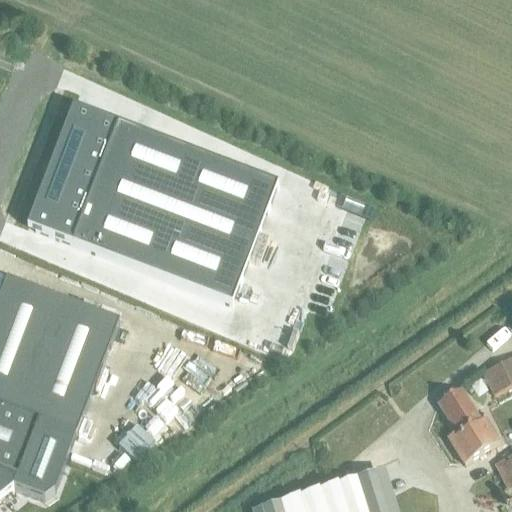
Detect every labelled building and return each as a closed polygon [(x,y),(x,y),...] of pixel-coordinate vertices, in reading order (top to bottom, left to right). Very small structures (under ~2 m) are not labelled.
[(8,285),(0,306),(0,502),(14,491),(33,441),(56,450),(53,458),(67,464),(119,327),(8,285)] [(511,361),(483,376),(494,399),(511,389),(511,361)] [(461,393),(439,407),(455,437),(447,441),(464,469),(501,446),(486,422),(482,425),(461,393)] [(511,394),(500,400),(503,405),(490,412),(511,455),(511,459),(495,468),(511,502),(511,394)] [(95,435),(109,437),(111,422),(97,419),(95,435)] [(377,478),(387,511),(396,511),(385,475),(377,478)] [(269,511),(387,511),(377,478),(269,511)]
